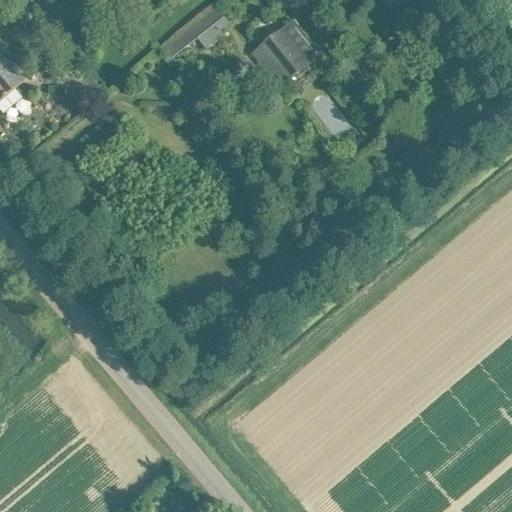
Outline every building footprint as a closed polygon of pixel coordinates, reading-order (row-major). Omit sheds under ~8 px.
[(279,90),(285,85),(321,56),(294,22),(252,56),(279,90)] [(199,47),(189,54),(196,65),(207,58),(199,47)] [(0,111),(3,115),(22,98),(15,89),(25,81),(10,63),(3,69),(0,65),(0,111)] [(343,118),(361,111),(345,74),(327,82),(343,118)] [(23,150),(14,156),(19,164),(28,158),(23,150)]
